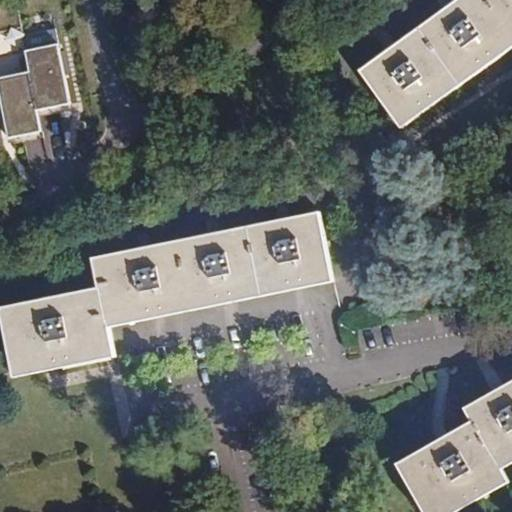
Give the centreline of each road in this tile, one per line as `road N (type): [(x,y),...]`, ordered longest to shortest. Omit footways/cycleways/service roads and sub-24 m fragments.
road 1 (residential): [(124,147),(258,60),(314,0)]
road 2 (residential): [(92,0),(124,147)]
road 3 (residential): [(0,232),(124,147)]
